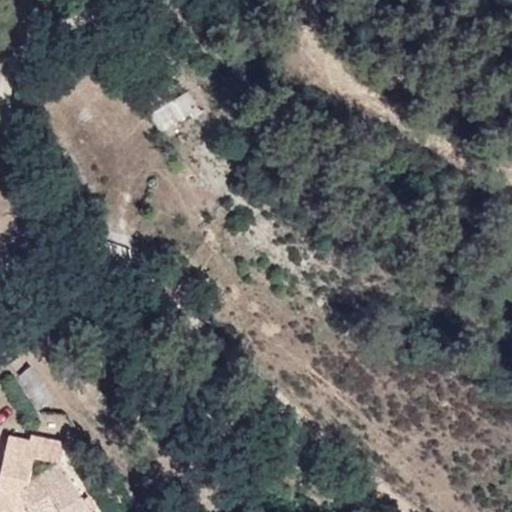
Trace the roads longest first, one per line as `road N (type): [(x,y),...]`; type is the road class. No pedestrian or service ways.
road 1 (track): [(402,511),(252,367),(71,235)]
road 2 (unclassified): [(0,330),(71,235),(23,158),(10,109),(16,81),(33,53),(104,0)]
road 3 (track): [(275,0),(377,99),(511,158)]
